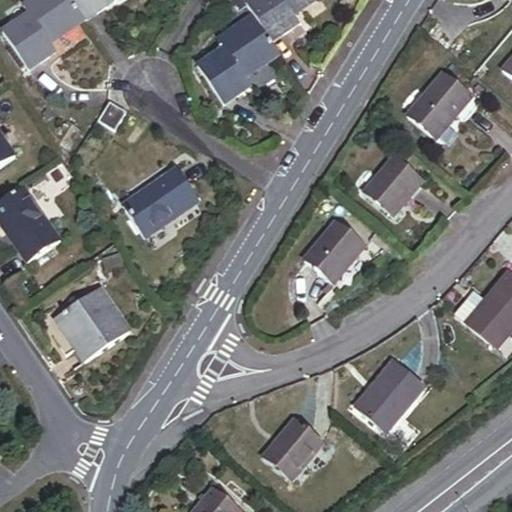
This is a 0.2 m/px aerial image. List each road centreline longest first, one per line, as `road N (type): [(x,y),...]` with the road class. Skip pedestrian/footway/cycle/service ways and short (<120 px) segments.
road 1 (residential): [(511,191),(407,300),(336,345),(163,393)]
road 2 (residential): [(163,393),(283,194)]
road 3 (residential): [(283,194),(404,0)]
road 4 (residential): [(283,194),(188,134),(149,85)]
road 5 (residential): [(71,437),(0,331)]
